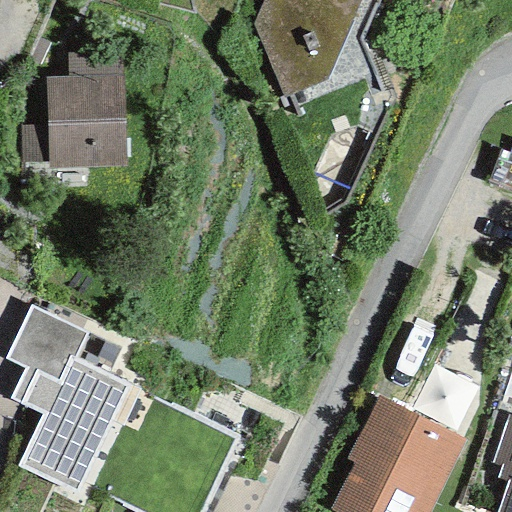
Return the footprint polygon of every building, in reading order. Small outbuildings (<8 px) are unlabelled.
[(262,0),(251,24),(283,98),(326,81),(361,0),(262,0)] [(45,124),(20,125),(21,163),(46,163),(46,170),(124,168),(121,52),(67,53),(67,76),(44,76),(45,124)] [(73,494),(78,482),(127,384),(73,358),(87,332),(30,305),(3,359),(25,369),(8,400),(41,416),(16,467),(73,494)] [(511,363),(501,396),(511,400),(511,363)] [(201,511),(237,437),(127,384),(78,482),(135,511),(201,511)] [(430,511),(466,439),(377,396),(346,458),(353,461),(329,509),(334,511),(430,511)] [(511,511),(511,417),(507,416),(490,461),(501,465),(497,478),(507,481),(495,511),(511,511)]
